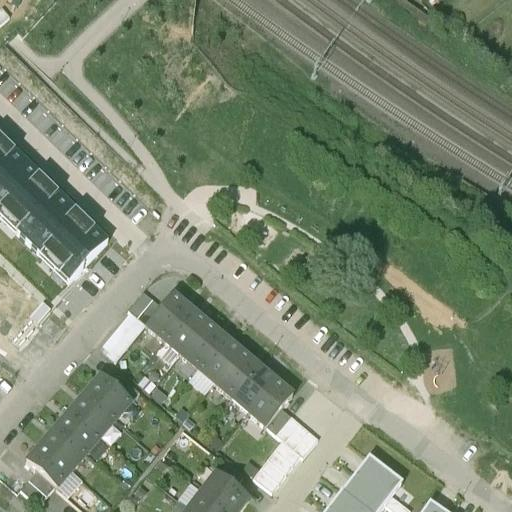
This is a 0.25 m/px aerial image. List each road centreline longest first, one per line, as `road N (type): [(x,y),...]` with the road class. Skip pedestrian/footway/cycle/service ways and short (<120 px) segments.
road 1 (residential): [(367,398),(163,243),(0,430)]
road 2 (residential): [(511,510),(367,398)]
road 3 (residential): [(279,511),(367,398)]
